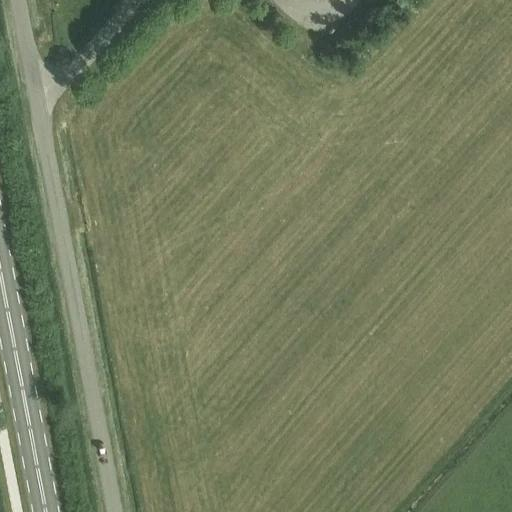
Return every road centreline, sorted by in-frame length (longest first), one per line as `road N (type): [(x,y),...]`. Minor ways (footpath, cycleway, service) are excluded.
road 1 (unclassified): [(112,511),(16,0)]
road 2 (secondary): [(43,511),(0,283)]
